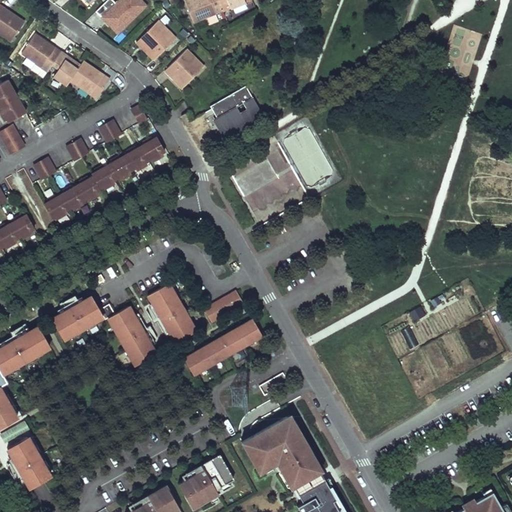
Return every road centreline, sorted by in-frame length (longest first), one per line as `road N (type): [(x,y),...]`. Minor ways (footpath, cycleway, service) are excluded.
road 1 (residential): [(208,189),(384,499)]
road 2 (residential): [(0,306),(208,189)]
road 3 (residential): [(149,89),(11,165)]
road 4 (residential): [(511,427),(384,499)]
road 5 (residential): [(40,0),(135,69),(149,89)]
